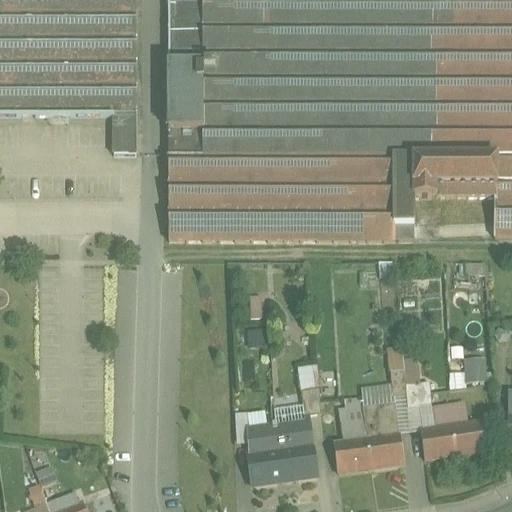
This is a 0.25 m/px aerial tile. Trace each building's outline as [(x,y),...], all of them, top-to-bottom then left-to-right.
[(0,0),(0,117),(114,117),(114,159),(136,159),(136,0),(0,0)] [(511,0),(299,0),(300,7),(288,7),(288,246),(386,247),(386,245),(414,245),(414,203),(495,203),(495,240),(494,240),(494,243),(499,243),(498,245),(511,245),(511,0)] [(288,7),(204,7),(204,5),(168,5),(168,161),(169,245),(186,245),(186,246),(288,246),(288,7)] [(263,300),(252,300),(252,322),(263,322),(263,300)] [(264,334),(248,335),(250,351),(265,350),(264,334)] [(486,363),(464,364),(466,387),(488,386),(486,363)] [(316,368),(300,370),(302,392),(318,390),(316,368)] [(405,375),(390,376),(393,402),(407,400),(406,389),(405,375)] [(430,387),(406,389),(407,400),(407,413),(431,411),(430,387)] [(319,392),(301,395),(305,420),(321,418),(319,392)] [(394,408),(362,412),(363,413),(367,444),(371,472),(371,473),(404,468),(399,439),(399,438),(394,408)] [(466,410),(449,412),(452,432),(466,430),(465,421),(467,421),(466,410)] [(449,412),(432,414),(433,425),(428,425),(430,435),(452,432),(449,412)] [(363,413),(346,415),(350,446),(367,444),(363,413)] [(310,425),(276,430),(283,485),(318,480),(310,425)] [(466,430),(452,432),(456,460),(487,455),(483,428),(466,430)] [(276,430),(247,434),(253,489),(283,485),(276,430)] [(430,435),(421,437),(425,464),(456,460),(452,432),(430,435)] [(350,446),(335,449),(339,476),(371,472),(367,444),(350,446)] [(52,470),(36,476),(42,491),(58,485),(52,470)] [(45,504),(39,489),(28,493),(33,508),(45,504)] [(46,507),(48,511),(68,511),(82,507),(77,495),(46,507)]
